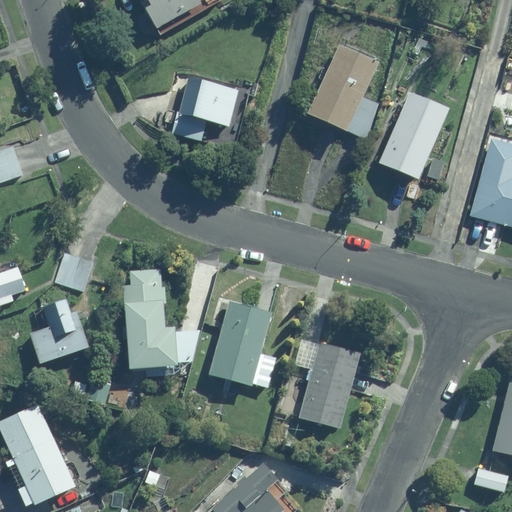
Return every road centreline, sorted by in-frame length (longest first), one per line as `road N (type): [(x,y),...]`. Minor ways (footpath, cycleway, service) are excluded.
road 1 (residential): [(40,0),(74,96),(130,177),(228,224),(459,287)]
road 2 (residential): [(377,511),(450,337),(459,287)]
